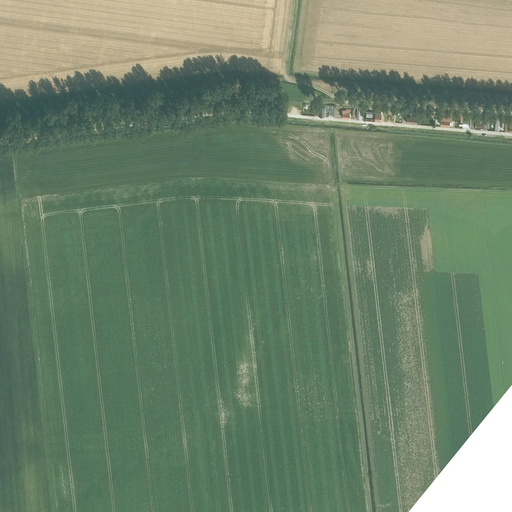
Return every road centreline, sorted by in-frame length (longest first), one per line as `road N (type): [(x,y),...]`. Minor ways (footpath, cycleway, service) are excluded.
road 1 (track): [(294,0),(286,80),(335,100),(511,113)]
road 2 (track): [(0,108),(233,78),(286,80)]
road 3 (unclassified): [(511,135),(286,115)]
